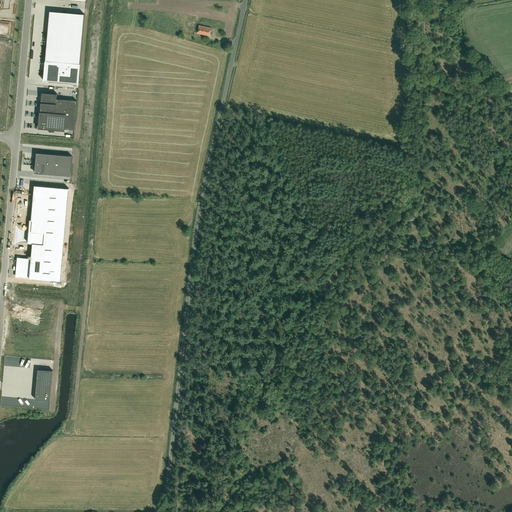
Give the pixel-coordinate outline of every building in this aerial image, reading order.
[(192,18),(196,19),(196,16),(196,10),(186,8),(185,8),(186,17),(191,18),(192,18)] [(43,80),(74,83),(78,83),(79,78),(84,14),(50,11),(43,80)] [(220,26),(221,14),(201,11),(200,19),(212,20),(212,25),(220,26)] [(209,35),(211,28),(199,25),(198,33),(209,35)] [(57,94),(42,92),(39,128),(64,130),(64,129),(74,129),(77,100),(57,99),(57,94)] [(37,152),(35,173),(70,176),(72,156),(37,152)] [(53,370),(38,369),(35,399),(50,400),(53,370)]
